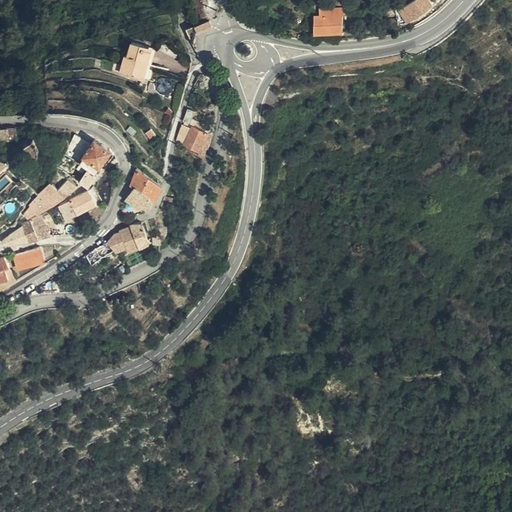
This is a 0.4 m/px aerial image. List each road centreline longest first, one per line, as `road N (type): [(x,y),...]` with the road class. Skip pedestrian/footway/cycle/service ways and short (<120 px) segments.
road 1 (tertiary): [(250,111),(253,197),(244,238),(216,292),(156,355),(0,428)]
road 2 (residential): [(228,48),(208,52),(221,123),(184,242),(115,285),(0,317)]
road 3 (residential): [(83,243),(110,218),(123,184),(119,136),(78,117),(0,115)]
road 4 (tertiary): [(328,49),(404,39),(463,0)]
